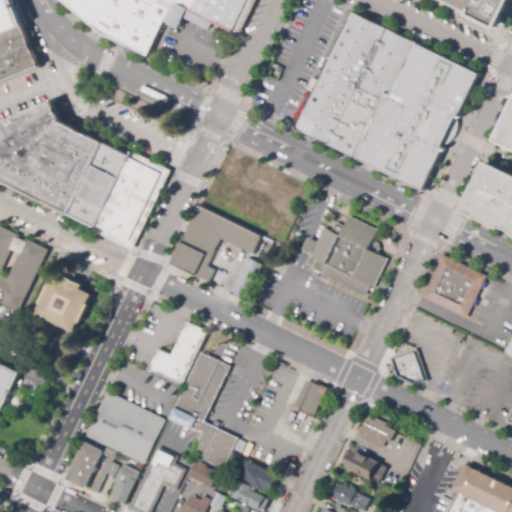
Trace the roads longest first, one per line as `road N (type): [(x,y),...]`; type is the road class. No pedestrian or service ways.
road 1 (tertiary): [(141,273),(27,511)]
road 2 (residential): [(357,379),(141,273)]
road 3 (secondary): [(220,118),(435,221)]
road 4 (secondary): [(37,0),(52,25),(105,62),(220,118)]
road 5 (residential): [(357,379),(435,221)]
road 6 (residential): [(435,221),(511,67)]
road 7 (residential): [(511,454),(357,379)]
road 8 (residential): [(141,273),(0,205)]
road 9 (residential): [(372,0),(511,67)]
road 10 (residential): [(292,511),(357,379)]
road 11 (residential): [(276,0),(220,118)]
road 12 (tertiary): [(198,164),(141,273)]
